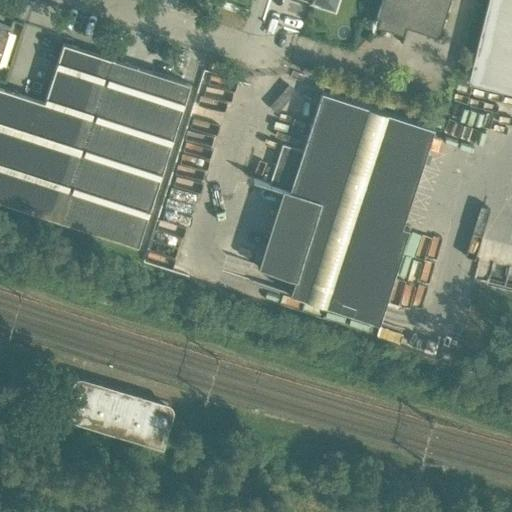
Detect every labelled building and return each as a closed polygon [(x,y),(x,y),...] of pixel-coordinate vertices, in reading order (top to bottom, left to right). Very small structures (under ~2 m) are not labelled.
[(334,10),(337,0),(311,0),(320,3),(319,5),(334,10)] [(381,0),(376,15),(437,35),(448,0),(381,0)] [(0,86),(0,55),(9,26),(0,22),(0,200),(137,244),(189,83),(62,42),(44,101),(0,86)] [(434,127),(434,126),(321,90),(321,91),(302,149),(282,142),(268,184),(282,189),(257,264),(295,276),(289,293),(378,322),(409,228),(401,226),(433,127),(434,127)] [(73,380),(62,416),(162,446),(173,410),(173,408),(172,406),(170,404),(167,402),(83,376),(79,376),(77,376),(76,377),(74,378),(73,380)]
